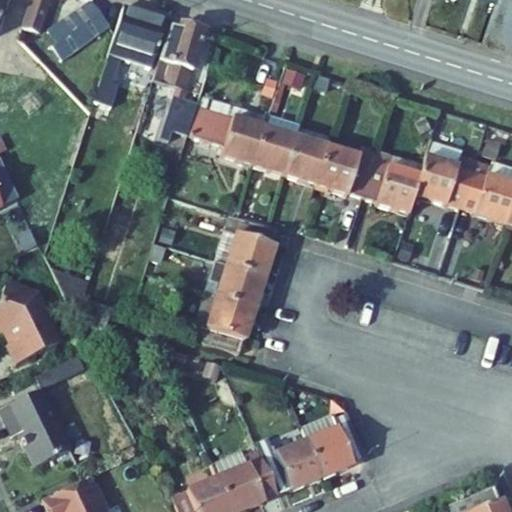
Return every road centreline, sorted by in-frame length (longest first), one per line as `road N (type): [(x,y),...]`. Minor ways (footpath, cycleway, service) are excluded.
road 1 (residential): [(511,424),(489,397),(286,338),(308,263),(511,328)]
road 2 (primary): [(244,0),(511,83)]
road 3 (residential): [(340,511),(511,441)]
